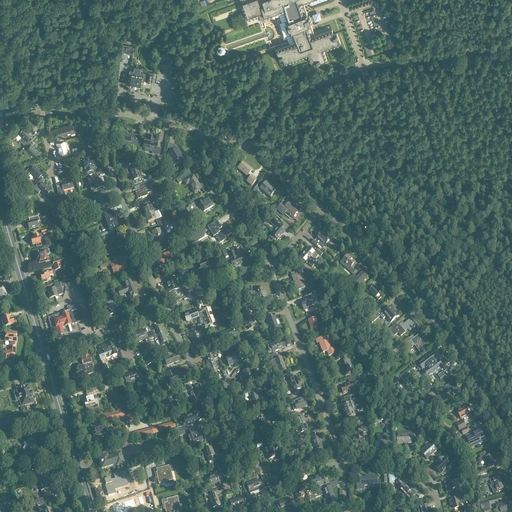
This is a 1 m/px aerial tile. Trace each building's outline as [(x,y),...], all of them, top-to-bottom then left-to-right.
[(242,0),(243,1),(243,2),(241,2),(247,20),(259,15),(261,22),(267,20),(279,16),(280,20),(279,20),(279,24),(280,28),(281,31),(283,35),(285,38),(287,37),(288,41),(274,46),(279,61),(283,60),(284,64),(285,64),(308,56),(310,62),(310,63),(311,63),(315,61),(316,65),(327,61),(327,60),(324,50),(340,45),(341,44),(337,33),(334,34),(332,30),(331,30),(315,36),(310,22),(312,22),(312,21),(314,20),(315,20),(314,18),(313,16),(310,17),(310,16),(308,16),(304,4),(303,3),(304,3),(304,4),(305,5),(309,3),(309,2),(309,1),(310,2),(311,5),(325,0),(242,0)] [(126,54),(127,54),(132,55),(132,53),(134,47),(122,44),(121,53),(120,59),(125,60),(126,54)] [(221,46),(218,47),(217,50),(218,53),(221,55),(224,54),(225,51),(224,48),(221,46)] [(143,81),(147,81),(147,82),(152,83),(154,73),(148,72),(148,75),(144,74),(144,73),(130,71),(129,77),(126,77),(125,81),(128,82),(127,85),(142,88),(143,81)] [(57,139),(63,138),(62,134),(70,132),(70,134),(75,133),(72,124),(52,130),(54,137),(56,136),(57,139)] [(25,146),(30,141),(28,139),(31,136),(23,128),(21,130),(17,126),(14,130),(17,134),(18,133),(22,137),(19,140),(25,146)] [(89,130),(87,143),(88,143),(87,144),(88,146),(90,147),(92,146),(93,145),(93,144),(95,144),(96,131),(94,130),(94,126),(88,126),(88,130),(89,130)] [(17,134),(14,130),(8,136),(12,140),(17,134)] [(129,146),(129,148),(136,149),(138,141),(131,140),(132,136),(127,135),(127,134),(123,133),(120,144),(129,146)] [(63,138),(57,139),(58,142),(56,143),(59,154),(61,153),(62,157),(68,155),(63,140),(64,140),(63,138)] [(145,151),(152,153),(151,155),(159,156),(160,149),(157,148),(157,147),(158,141),(155,141),(155,139),(146,138),(146,139),(144,139),(142,149),(145,149),(145,151)] [(30,141),(25,146),(24,147),(34,157),(39,152),(31,144),(32,143),(30,141)] [(169,143),(167,151),(170,157),(169,158),(174,166),(184,160),(181,155),(177,149),(174,145),(172,145),(173,144),(169,143)] [(81,147),(78,147),(78,149),(72,151),(73,155),(81,153),(81,147)] [(84,162),(83,162),(85,169),(86,169),(88,176),(96,173),(95,170),(93,171),(93,168),(95,167),(93,160),(91,161),(91,158),(84,158),(84,162)] [(243,163),(238,169),(247,176),(252,170),(249,167),(248,167),(243,163)] [(142,181),(141,178),(142,178),(138,167),(137,167),(137,164),(126,168),(128,175),(131,173),(134,181),(135,181),(138,180),(139,183),(142,181)] [(42,175),(34,168),(31,171),(29,169),(24,174),(27,177),(30,173),(37,180),(39,178),(42,175)] [(192,175),(190,171),(180,177),(186,185),(188,184),(193,193),(201,188),(198,184),(199,183),(197,179),(196,179),(193,174),(192,175)] [(251,175),(246,182),(251,186),(257,180),(251,175)] [(100,189),(103,188),(103,187),(104,187),(105,187),(102,178),(97,179),(96,176),(88,179),(87,179),(87,181),(89,186),(93,185),(95,190),(100,188),(100,189)] [(42,180),(36,187),(33,189),(38,194),(41,191),(46,196),(47,195),(48,196),(49,196),(51,194),(51,193),(50,192),(51,191),(43,183),(44,182),(42,180)] [(61,184),(61,185),(62,188),(57,189),(58,195),(60,201),(65,200),(66,200),(63,191),(73,187),(71,181),(61,184)] [(259,183),(254,189),(257,191),(260,189),(270,197),(276,190),(266,181),(262,186),(259,183)] [(141,191),(136,192),(138,199),(148,195),(147,193),(152,191),(148,182),(139,185),(141,191)] [(165,190),(162,191),(164,195),(171,192),(168,184),(163,186),(165,190)] [(102,196),(100,193),(92,196),(93,200),(92,200),(95,208),(101,206),(102,205),(103,206),(107,204),(110,202),(109,198),(107,194),(106,195),(102,196)] [(153,201),(143,205),(144,209),(143,210),(145,216),(154,213),(156,212),(158,211),(159,211),(161,210),(160,210),(159,209),(158,208),(157,207),(156,206),(156,205),(156,203),(156,202),(156,201),(157,199),(153,201)] [(212,207),(208,199),(201,204),(199,200),(194,203),(193,201),(190,203),(191,205),(188,207),(191,212),(195,211),(195,212),(196,213),(197,215),(198,215),(198,216),(200,217),(201,217),(202,216),(203,216),(204,216),(206,215),(206,214),(207,212),(207,210),(212,207)] [(282,203),(277,210),(284,216),(287,212),(293,218),(299,211),(289,202),(286,206),(282,203)] [(100,224),(103,225),(104,224),(106,224),(107,223),(115,220),(112,212),(110,213),(104,215),(103,211),(99,212),(98,212),(91,215),(92,218),(93,217),(100,215),(102,215),(102,216),(102,217),(100,224)] [(154,213),(145,216),(148,223),(156,220),(157,224),(158,225),(158,224),(164,222),(163,220),(163,219),(163,220),(162,220),(161,218),(156,220),(154,213)] [(34,220),(27,222),(29,229),(38,226),(37,223),(38,221),(40,221),(38,216),(34,217),(34,220)] [(275,218),(271,223),(277,228),(272,235),(278,240),(288,227),(285,224),(284,225),(275,218)] [(117,225),(115,220),(107,223),(106,224),(104,224),(103,225),(100,226),(102,231),(108,229),(108,231),(109,232),(118,229),(117,225)] [(158,224),(158,225),(160,230),(151,233),(154,239),(163,236),(167,235),(164,228),(163,226),(165,225),(165,224),(164,222),(158,224)] [(216,222),(207,228),(209,231),(210,230),(213,237),(215,236),(217,239),(217,238),(220,242),(226,239),(225,237),(226,237),(226,236),(230,234),(225,225),(220,228),(216,222)] [(47,240),(45,235),(44,236),(43,233),(42,234),(33,236),(34,238),(30,239),(30,240),(31,245),(32,245),(32,246),(36,245),(36,248),(42,246),(40,241),(47,240)] [(108,237),(107,233),(100,235),(100,237),(96,239),(97,241),(108,237)] [(323,247),(325,245),(330,240),(322,233),(317,239),(321,242),(320,244),(323,247)] [(163,236),(154,239),(157,246),(165,242),(163,236)] [(111,238),(101,241),(107,256),(116,253),(114,250),(118,249),(117,248),(124,245),(122,238),(112,242),(111,238)] [(37,257),(36,257),(37,261),(38,261),(39,263),(51,260),(50,257),(47,258),(47,254),(49,254),(47,247),(41,249),(42,252),(36,254),(37,257)] [(310,247),(305,253),(316,262),(320,257),(318,256),(318,255),(315,253),(315,252),(310,247)] [(228,249),(222,251),(226,261),(230,259),(230,260),(229,260),(232,268),(245,263),(244,262),(245,261),(243,257),(242,257),(242,256),(237,258),(234,251),(230,253),(228,249)] [(169,252),(156,257),(160,266),(168,263),(169,266),(177,263),(175,257),(172,259),(169,252)] [(316,262),(305,253),(300,258),(306,263),(309,260),(311,262),(309,264),(312,267),(314,265),(318,267),(320,265),(316,262)] [(347,254),(340,262),(353,274),(360,266),(358,264),(357,265),(355,263),(356,262),(347,254)] [(120,262),(110,265),(114,275),(119,273),(118,271),(127,267),(124,258),(119,259),(120,262)] [(203,276),(205,279),(204,276),(211,273),(209,266),(213,265),(217,274),(220,273),(215,260),(200,266),(201,269),(203,276)] [(41,275),(40,275),(43,283),(47,282),(46,278),(50,277),(50,275),(55,273),(54,269),(48,271),(48,270),(40,273),(41,275)] [(203,276),(201,269),(189,274),(188,271),(184,272),(186,278),(194,275),(197,282),(205,279),(203,276)] [(297,275),(292,276),(295,284),(297,290),(305,287),(303,284),(305,283),(301,273),(303,272),(302,269),(296,272),(297,275)] [(370,275),(365,270),(357,277),(354,274),(350,278),(352,281),(358,287),(362,283),(363,284),(365,282),(364,281),(367,278),(368,278),(367,277),(370,275)] [(172,278),(165,281),(169,292),(172,291),(172,292),(173,293),(176,292),(176,291),(176,289),(179,288),(175,279),(178,278),(176,272),(171,274),(172,278)] [(122,287),(118,288),(120,294),(128,291),(130,296),(138,294),(134,285),(135,285),(133,279),(125,282),(127,286),(122,288),(122,287)] [(53,288),(48,290),(50,298),(58,295),(57,293),(59,292),(59,290),(62,289),(62,287),(65,286),(63,280),(52,284),(53,286),(52,287),(53,288)] [(369,284),(364,289),(368,293),(370,291),(378,300),(382,296),(380,294),(382,293),(375,286),(373,288),(369,284)] [(257,290),(254,291),(257,297),(259,296),(262,304),(269,302),(265,291),(263,287),(257,289),(257,290)] [(257,297),(254,291),(251,292),(250,289),(240,293),(242,299),(253,296),(254,298),(257,297)] [(317,304),(314,297),(301,302),(304,310),(317,305),(317,304)] [(112,301),(104,304),(108,315),(115,313),(114,309),(115,309),(112,301)] [(67,306),(68,311),(52,316),(57,332),(58,335),(63,333),(62,327),(78,322),(85,320),(81,307),(80,308),(78,303),(67,306)] [(241,314),(245,326),(247,325),(248,330),(255,327),(254,323),(255,323),(252,317),(250,318),(247,311),(248,311),(247,307),(241,310),(243,313),(242,313),(241,314)] [(381,310),(371,318),(374,322),(381,316),(384,320),(386,318),(391,323),(398,316),(391,307),(384,313),(381,310)] [(200,312),(202,317),(205,316),(208,324),(214,322),(210,311),(209,308),(202,311),(200,312)] [(202,317),(200,312),(197,313),(196,309),(184,314),(187,321),(198,316),(199,318),(202,317)] [(316,318),(308,321),(311,327),(310,328),(311,330),(312,330),(320,327),(317,319),(318,319),(317,316),(321,315),(320,312),(314,314),(315,317),(316,317),(316,318)] [(270,314),(264,316),(265,319),(267,319),(272,335),(277,333),(276,330),(278,329),(274,316),(271,317),(270,314)] [(4,318),(1,319),(1,321),(3,328),(13,325),(13,324),(14,324),(13,320),(12,320),(11,317),(4,319),(4,318)] [(397,323),(389,330),(395,336),(398,333),(401,336),(406,332),(405,332),(408,329),(410,331),(416,326),(410,319),(404,324),(403,322),(398,326),(397,323)] [(152,330),(154,336),(154,337),(155,340),(158,338),(161,346),(168,344),(166,340),(167,340),(161,326),(156,328),(156,329),(152,330)] [(193,333),(191,334),(195,346),(202,344),(198,332),(199,331),(198,327),(192,329),(193,333)] [(232,328),(219,334),(222,341),(235,336),(235,337),(239,335),(237,329),(233,331),(232,328)] [(154,336),(152,331),(146,333),(145,330),(132,335),(134,342),(138,340),(147,337),(148,339),(149,339),(154,337),(154,336)] [(5,341),(11,341),(10,347),(9,347),(9,351),(4,352),(6,359),(11,358),(11,357),(11,355),(13,355),(15,354),(16,354),(16,345),(15,345),(15,342),(15,341),(16,342),(17,333),(6,332),(6,336),(5,341)] [(410,339),(400,345),(402,348),(406,345),(409,349),(416,345),(420,352),(430,344),(422,333),(411,341),(410,339)] [(327,335),(316,340),(317,343),(319,342),(323,353),(327,351),(329,356),(337,353),(335,348),(332,349),(327,335)] [(282,340),(270,345),(273,352),(285,347),(282,340)] [(103,350),(98,352),(101,360),(110,356),(118,353),(113,341),(106,344),(102,346),(103,350)] [(145,352),(143,352),(148,365),(155,362),(150,350),(153,349),(151,345),(144,348),(145,352)] [(402,350),(399,347),(393,352),(395,355),(402,350)] [(237,351),(225,355),(230,367),(242,362),(237,351)] [(169,356),(164,358),(167,365),(179,360),(176,353),(172,355),(171,352),(168,353),(169,356)] [(208,360),(206,361),(212,376),(219,373),(213,359),(218,357),(216,353),(207,357),(208,360)] [(435,355),(434,354),(429,358),(428,357),(425,360),(419,364),(423,369),(424,369),(425,371),(425,372),(428,377),(437,370),(440,374),(436,376),(440,381),(447,377),(443,371),(442,372),(440,368),(443,366),(437,358),(437,357),(436,355),(435,355)] [(277,358),(277,356),(271,358),(275,372),(279,370),(280,373),(287,370),(282,356),(277,358)] [(347,356),(342,358),(343,362),(340,363),(341,367),(342,366),(345,374),(351,371),(349,367),(352,366),(349,359),(348,360),(347,356)] [(77,377),(95,372),(92,364),(90,357),(89,357),(82,359),(81,359),(83,366),(79,368),(78,367),(76,367),(76,369),(77,373),(76,373),(77,377)] [(249,365),(243,367),(245,371),(242,372),(247,384),(254,381),(256,380),(257,379),(255,374),(254,373),(251,374),(249,369),(250,368),(249,365)] [(136,371),(120,377),(122,382),(126,381),(127,383),(133,380),(133,382),(139,380),(140,383),(142,383),(144,389),(149,387),(146,379),(142,380),(142,379),(143,378),(141,372),(139,366),(135,367),(136,371)] [(169,369),(163,371),(164,374),(167,373),(171,384),(177,381),(173,371),(170,372),(169,369)] [(292,373),(286,375),(287,379),(288,378),(294,394),(299,392),(298,389),(300,388),(296,375),(293,376),(292,373)] [(342,394),(343,393),(343,394),(349,392),(349,393),(353,392),(352,391),(357,389),(357,388),(361,387),(359,381),(360,381),(358,376),(349,379),(351,384),(347,385),(341,388),(342,391),(341,391),(342,394)] [(94,384),(96,391),(100,390),(100,389),(109,386),(107,380),(94,384)] [(367,380),(362,382),(366,390),(371,387),(367,380)] [(449,387),(440,392),(438,394),(441,398),(443,397),(452,391),(454,396),(461,391),(455,381),(448,386),(449,387)] [(18,394),(15,395),(16,401),(20,400),(22,406),(33,403),(32,397),(33,396),(32,391),(30,391),(28,385),(17,389),(18,394)] [(91,385),(84,387),(86,394),(93,392),(91,385)] [(191,385),(185,388),(186,392),(187,391),(192,403),(199,401),(194,388),(192,389),(191,385)] [(261,406),(263,405),(263,404),(262,401),(264,400),(262,393),(267,392),(265,387),(256,390),(250,393),(252,396),(249,397),(254,409),(261,407),(261,406)] [(431,399),(436,396),(433,391),(428,394),(430,397),(431,399)] [(88,398),(84,399),(84,400),(86,404),(85,404),(86,407),(86,408),(87,408),(87,411),(89,412),(92,411),(92,409),(91,406),(95,405),(93,400),(97,399),(96,396),(92,397),(88,398)] [(342,406),(345,413),(353,410),(354,410),(356,409),(353,402),(353,400),(350,401),(349,398),(341,401),(343,406),(342,406)] [(304,399),(294,403),(296,410),(307,406),(304,399)] [(461,407),(457,409),(458,411),(457,411),(461,419),(470,415),(469,413),(472,411),(469,405),(461,409),(461,407)] [(132,408),(94,418),(95,425),(120,418),(121,420),(125,418),(126,423),(135,421),(132,408)] [(354,413),(353,410),(345,413),(347,419),(355,416),(357,422),(370,417),(368,412),(358,415),(357,412),(354,413)] [(270,412),(252,419),(253,423),(257,421),(261,433),(268,430),(269,429),(270,428),(269,424),(268,424),(266,418),(272,416),(270,412)] [(198,422),(197,421),(195,413),(183,417),(185,425),(186,426),(198,422)] [(298,415),(291,418),(292,421),(294,420),(297,427),(299,426),(301,432),(308,430),(303,416),(299,418),(298,415)] [(175,421),(132,433),(134,439),(177,427),(175,421)] [(460,430),(467,427),(464,421),(457,424),(460,430)] [(354,438),(354,444),(365,444),(365,436),(364,436),(364,433),(368,432),(368,425),(358,426),(358,430),(354,431),(354,438)] [(96,426),(92,427),(94,435),(93,436),(93,438),(95,438),(95,439),(104,436),(103,433),(107,432),(106,427),(97,429),(96,426)] [(387,434),(377,435),(378,442),(379,442),(379,448),(388,447),(388,436),(391,436),(391,428),(387,428),(387,434)] [(186,430),(181,432),(182,435),(186,434),(190,446),(198,444),(197,443),(202,442),(202,440),(202,439),(203,438),(203,437),(202,437),(201,436),(200,436),(200,434),(196,436),(195,435),(193,431),(189,433),(187,429),(186,430)] [(319,430),(308,434),(309,438),(310,437),(315,450),(314,450),(314,451),(314,453),(316,453),(320,451),(319,448),(322,448),(317,435),(320,434),(319,430)] [(480,439),(485,437),(482,430),(475,433),(474,432),(466,436),(468,440),(470,439),(473,447),(482,443),(480,439)] [(411,434),(397,434),(398,443),(412,443),(412,440),(415,439),(415,432),(413,432),(413,431),(411,431),(411,434)] [(23,450),(37,447),(35,439),(30,440),(29,436),(25,437),(28,446),(22,448),(23,450)] [(273,437),(264,441),(266,444),(263,445),(269,459),(276,457),(274,451),(275,450),(274,448),(274,447),(273,448),(271,443),(275,441),(273,437)] [(429,446),(421,452),(427,459),(437,450),(430,443),(433,440),(430,438),(425,442),(429,446)] [(301,444),(298,445),(299,446),(286,450),(284,451),(283,451),(285,456),(287,455),(288,458),(302,453),(301,451),(304,449),(302,443),(301,444)] [(209,444),(202,447),(204,451),(205,450),(209,462),(216,460),(212,447),(210,448),(209,444)] [(39,454),(37,447),(23,451),(24,454),(29,452),(31,457),(33,456),(36,455),(39,454)] [(480,458),(478,459),(479,462),(486,459),(489,468),(497,465),(495,462),(496,461),(495,459),(494,459),(492,454),(488,456),(486,452),(479,455),(480,458)] [(107,455),(98,457),(102,469),(116,465),(117,466),(124,464),(120,453),(113,455),(113,456),(108,457),(107,455)] [(438,464),(434,468),(440,474),(444,471),(446,473),(449,470),(447,468),(449,466),(445,461),(448,458),(445,454),(436,462),(438,464)] [(127,470),(129,476),(130,476),(145,472),(143,465),(127,470)] [(157,478),(159,484),(166,483),(166,485),(174,483),(173,480),(170,466),(156,469),(157,472),(156,472),(157,478)] [(33,485),(47,481),(45,473),(42,474),(40,469),(35,470),(38,480),(33,482),(33,485)] [(110,484),(106,485),(108,495),(115,494),(113,489),(126,485),(124,480),(126,480),(123,471),(116,473),(117,478),(115,479),(115,478),(108,480),(110,484)] [(214,476),(208,478),(211,485),(223,480),(220,473),(219,474),(218,472),(217,472),(214,473),(213,474),(214,476)] [(480,472),(472,474),(473,480),(481,478),(480,472)] [(320,487),(329,483),(328,480),(325,481),(324,477),(320,479),(319,475),(308,479),(309,480),(305,481),(308,490),(312,489),(311,487),(318,485),(319,487),(320,487)] [(368,478),(360,478),(360,490),(365,489),(365,486),(374,486),(374,488),(378,488),(378,475),(368,476),(368,478)] [(448,478),(449,481),(445,483),(447,492),(453,491),(452,488),(456,487),(454,480),(458,479),(457,475),(448,478)] [(499,492),(504,490),(503,489),(504,489),(500,476),(490,480),(492,485),(494,493),(498,492),(497,490),(499,490),(499,492)] [(268,481),(263,483),(265,488),(265,489),(265,491),(265,493),(266,496),(267,496),(269,496),(271,495),(269,490),(272,489),(271,488),(276,486),(273,479),(270,480),(270,479),(267,480),(268,481)] [(258,480),(247,484),(249,491),(250,494),(258,491),(259,491),(259,492),(263,490),(262,489),(265,488),(263,483),(260,484),(258,480)] [(50,488),(47,481),(33,485),(30,486),(32,490),(40,487),(41,491),(43,496),(48,495),(46,490),(50,488)] [(399,481),(397,482),(401,487),(399,489),(402,492),(400,493),(403,496),(405,495),(409,500),(417,493),(412,488),(409,490),(404,484),(403,485),(399,481)] [(293,501),(295,506),(298,506),(297,502),(302,500),(301,497),(304,496),(299,482),(293,484),(297,495),(296,495),(298,499),(293,501)] [(330,483),(329,483),(320,487),(321,489),(322,489),(326,500),(324,501),(326,506),(336,502),(330,487),(331,486),(330,483)] [(213,491),(206,493),(207,495),(209,495),(213,507),(220,505),(216,493),(214,493),(213,491)] [(453,499),(449,500),(451,506),(453,506),(454,510),(461,508),(458,498),(462,497),(460,492),(454,494),(455,499),(455,498),(453,499)] [(181,511),(177,497),(166,499),(167,503),(164,503),(165,509),(165,511),(181,511)] [(243,497),(230,502),(232,508),(245,504),(245,505),(249,504),(247,498),(244,499),(243,497)] [(295,506),(293,501),(290,502),(289,498),(279,502),(281,509),(291,505),(292,508),(295,506)] [(0,508),(2,508),(4,504),(9,502),(6,503),(5,502),(4,502),(0,499),(0,508)] [(134,499),(112,506),(114,511),(116,511),(115,511),(127,511),(127,510),(129,509),(136,506),(134,499)] [(488,500),(480,503),(481,507),(482,510),(490,507),(488,500)] [(497,509),(495,510),(495,511),(501,511),(505,511),(504,511),(509,511),(509,510),(510,510),(509,503),(504,504),(503,504),(496,506),(497,509)]
